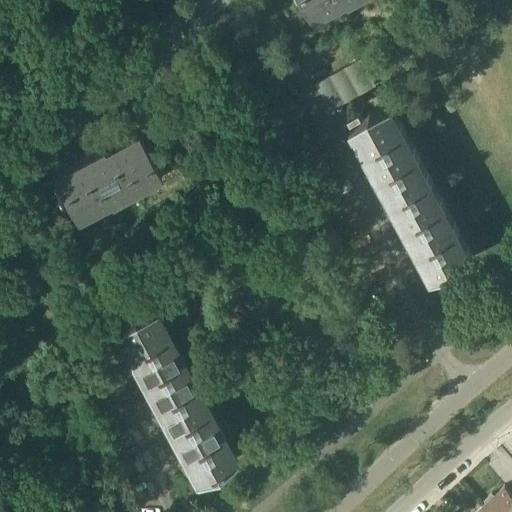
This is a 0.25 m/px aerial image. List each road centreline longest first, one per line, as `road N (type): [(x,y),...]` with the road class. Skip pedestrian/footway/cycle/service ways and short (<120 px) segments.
road 1 (unclassified): [(0,170),(201,0)]
road 2 (residential): [(511,350),(462,386),(331,511)]
road 3 (unclassified): [(408,511),(511,416)]
